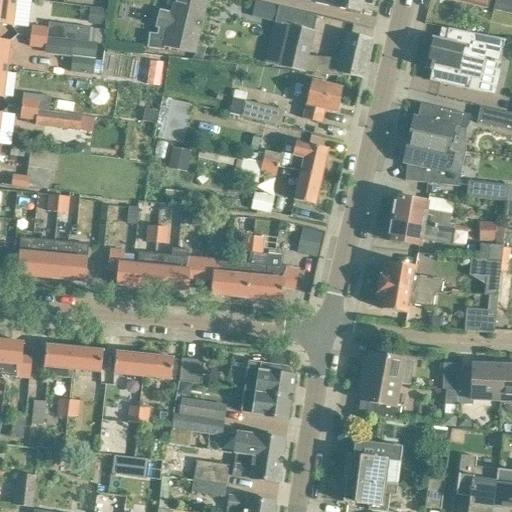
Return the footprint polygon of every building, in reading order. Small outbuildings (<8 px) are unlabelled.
[(14,0),(0,0),(0,25),(11,27),(14,0)] [(174,0),(164,50),(195,57),(207,0),(174,0)] [(314,0),(313,4),(360,15),(363,0),(314,0)] [(444,0),(458,3),(486,9),(487,0),(444,0)] [(511,0),(496,0),(494,10),(511,14),(511,0)] [(280,8),(277,23),(289,26),(280,67),(304,73),(340,77),(341,74),(362,79),(363,75),(364,72),(366,61),(367,58),(369,49),(370,45),(370,44),(371,41),(347,35),(341,60),(308,57),(314,32),(318,17),(293,11),(280,8)] [(48,39),(75,41),(87,42),(89,28),(48,23),(48,29),(32,27),(31,37),(44,39),(48,39)] [(430,82),(469,91),(472,78),(480,80),(484,63),(485,63),(486,60),(500,63),(505,41),(448,30),(445,43),(433,40),(430,51),(431,51),(427,67),(431,68),(430,71),(432,71),(430,82)] [(47,49),(48,39),(44,39),(31,37),(29,46),(47,49)] [(0,40),(0,69),(6,70),(9,42),(0,40)] [(87,42),(75,41),(71,73),(96,75),(98,44),(87,42)] [(312,81),(303,120),(322,124),(325,110),(337,113),(343,89),(312,81)] [(49,110),(51,98),(24,94),(22,106),(49,110)] [(233,98),(229,114),(241,117),(245,101),(233,98)] [(171,100),(163,139),(183,144),(192,105),(171,100)] [(241,117),(243,117),(281,126),(285,111),(245,101),(241,117)] [(414,117),(409,141),(449,150),(454,128),(467,131),(470,116),(421,104),(418,118),(414,117)] [(49,110),(22,106),(20,119),(36,121),(35,125),(80,132),(81,116),(67,114),(49,112),(49,110)] [(511,115),(480,108),(476,124),(511,132),(511,115)] [(145,109),(143,122),(156,124),(158,112),(145,109)] [(449,150),(409,141),(403,164),(407,165),(405,182),(459,188),(461,176),(444,172),(449,150)] [(328,150),(309,146),(306,145),(295,142),(292,157),(288,170),(299,173),(322,179),(328,150)] [(28,189),(28,187),(48,190),(50,171),(57,172),(59,152),(30,148),(30,149),(12,146),(10,156),(29,158),(26,176),(13,175),(11,187),(28,189)] [(174,148),(169,168),(186,172),(191,152),(174,148)] [(278,167),(280,158),(264,154),(262,164),(277,168),(278,167)] [(275,178),(277,168),(262,164),(255,163),(242,160),(239,175),(238,179),(257,183),(259,174),(275,178)] [(322,179),(299,173),(293,201),(315,206),(322,179)] [(466,198),(479,200),(506,203),(508,186),(468,182),(466,198)] [(255,193),(251,209),(270,214),(274,197),(255,193)] [(47,212),(57,213),(59,197),(48,196),(47,212)] [(59,197),(57,213),(68,214),(69,197),(59,197)] [(395,198),(391,220),(453,230),(454,225),(449,224),(451,216),(427,212),(428,204),(395,198)] [(127,224),(137,225),(138,208),(128,207),(127,224)] [(453,230),(391,220),(387,241),(421,247),(422,240),(451,245),(453,230)] [(480,224),(479,233),(504,234),(505,225),(480,224)] [(145,242),(156,243),(158,227),(147,226),(145,242)] [(158,227),(156,243),(167,244),(169,228),(158,227)] [(311,232),(305,255),(317,258),(322,235),(311,232)] [(489,245),(487,261),(501,262),(504,234),(479,233),(479,242),(495,243),(495,245),(489,245)] [(241,252),(252,253),(254,237),(243,236),(241,252)] [(254,237),(252,253),(263,254),(265,238),(254,237)] [(17,276),(34,277),(38,239),(21,238),(17,276)] [(34,277),(51,279),(55,241),(38,239),(34,277)] [(51,279),(68,281),(72,242),(55,241),(51,279)] [(72,242),(68,281),(85,282),(89,244),(72,242)] [(190,279),(201,280),(203,261),(187,259),(188,250),(173,248),(172,256),(174,256),(170,291),(188,293),(190,279)] [(116,285),(135,287),(137,265),(132,265),(134,256),(125,255),(125,253),(110,251),(108,271),(118,272),(116,285)] [(135,287),(152,289),(156,255),(139,253),(138,266),(137,265),(135,287)] [(152,289),(170,291),(174,256),(172,256),(156,255),(152,289)] [(211,295),(230,297),(233,263),(219,261),(219,262),(203,261),(201,280),(213,281),(211,295)] [(487,261),(484,296),(497,297),(501,262),(487,261)] [(230,297),(247,299),(251,265),(233,263),(230,297)] [(380,285),(435,294),(441,295),(443,282),(414,277),(416,267),(410,266),(390,263),(389,270),(383,269),(380,285)] [(247,299),(265,300),(268,266),(251,265),(247,299)] [(268,266),(265,300),(283,302),(284,289),(295,291),(299,271),(285,268),(268,266)] [(435,294),(380,285),(377,302),(383,303),(382,310),(407,314),(409,305),(433,309),(435,294)] [(466,309),(464,332),(486,333),(493,334),(494,334),(494,332),(496,312),(497,297),(488,297),(487,311),(472,310),(466,309)] [(5,342),(2,376),(30,379),(32,359),(22,358),(24,344),(5,342)] [(75,369),(76,349),(46,346),(43,375),(72,379),(73,369),(75,369)] [(103,352),(76,349),(75,369),(101,372),(103,352)] [(114,373),(143,376),(146,356),(116,353),(114,373)] [(364,363),(361,377),(400,384),(410,386),(410,385),(409,385),(413,363),(404,361),(370,354),(368,364),(364,363)] [(146,356),(143,376),(171,379),(173,359),(146,356)] [(182,359),(179,383),(201,385),(204,362),(182,359)] [(245,383),(244,392),(292,399),(295,377),(291,376),(292,372),(288,368),(249,362),(245,383)] [(472,401),(499,402),(501,362),(484,362),(484,366),(473,365),(473,372),(459,372),(458,372),(458,392),(457,392),(457,406),(472,406),(472,401)] [(511,362),(501,362),(499,402),(511,402),(511,362)] [(443,390),(457,392),(458,392),(458,372),(459,372),(460,365),(443,364),(443,390)] [(400,384),(361,377),(358,392),(362,392),(358,417),(366,418),(366,416),(398,422),(400,414),(399,414),(401,408),(396,407),(400,384)] [(292,399),(244,392),(243,401),(242,413),(288,421),(292,399)] [(173,414),(201,418),(201,417),(225,421),(227,406),(181,399),(180,404),(174,403),(173,414)] [(57,415),(68,417),(69,401),(59,400),(57,415)] [(31,425),(43,426),(45,403),(34,401),(31,425)] [(69,401),(68,417),(78,418),(80,402),(69,401)] [(128,407),(127,422),(127,423),(138,424),(139,408),(128,407)] [(150,409),(139,408),(138,424),(149,425),(150,409)] [(11,438),(23,439),(26,415),(13,414),(11,438)] [(173,414),(170,430),(198,434),(222,438),(225,421),(201,417),(201,418),(173,414)] [(237,447),(235,456),(282,463),(286,440),(239,433),(237,447)] [(347,454),(344,479),(397,485),(402,448),(355,442),(353,456),(348,455),(347,454)] [(147,460),(114,455),(113,464),(146,469),(147,460)] [(282,463),(235,456),(234,464),(232,477),(279,484),(282,463)] [(491,511),(497,470),(475,468),(476,458),(461,456),(456,494),(470,495),(467,511),(491,511)] [(196,461),(193,482),(226,487),(229,466),(196,461)] [(511,511),(511,472),(497,470),(491,511),(511,511)] [(17,507),(33,509),(37,478),(21,476),(17,507)] [(397,485),(344,479),(347,480),(346,486),(345,486),(343,502),(370,506),(369,510),(380,511),(386,511),(389,495),(395,496),(396,486),(397,486),(397,485)] [(425,508),(441,510),(444,482),(429,480),(425,508)] [(226,487),(193,482),(191,493),(224,497),(226,487)] [(228,496),(226,511),(274,511),(276,504),(228,496)]
